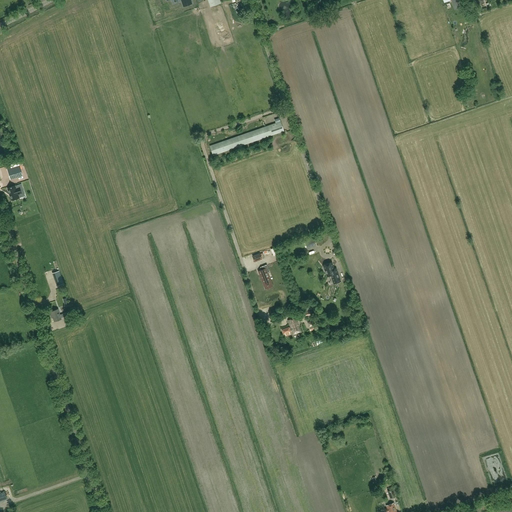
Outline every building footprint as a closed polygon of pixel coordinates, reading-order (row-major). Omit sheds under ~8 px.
[(451,0),(454,10),(460,8),(459,5),(464,4),(462,0),(451,0)] [(276,123),(210,146),(213,155),(284,131),(280,122),(276,123)] [(10,177),(22,174),(20,166),(8,170),(10,177)] [(8,188),(12,200),(19,198),(18,194),(22,193),(22,192),(23,192),(22,188),(20,188),(20,187),(17,188),(17,185),(15,186),(8,188)] [(45,232),(33,235),(38,255),(37,256),(37,259),(40,259),(41,261),(53,258),(50,250),(44,251),(43,247),(48,246),(45,232)] [(313,238),(305,241),(307,248),(316,245),(313,238)] [(260,254),(253,256),(255,262),(262,259),(260,254)] [(336,268),(334,269),(332,262),(323,265),(324,266),(323,267),(324,271),(325,270),(328,277),(330,276),(333,285),(341,282),(336,268)] [(269,272),(267,266),(261,268),(262,270),(258,272),(262,281),(263,281),(265,286),(271,284),(272,287),(267,273),(269,272)] [(59,271),(53,273),(58,286),(63,284),(59,271)] [(64,314),(60,315),(58,309),(50,312),(52,318),(53,317),(55,321),(62,319),(61,318),(65,316),(67,323),(73,321),(70,311),(64,313),(64,314)] [(296,318),(288,321),(289,325),(290,325),(293,334),(300,332),(297,323),(298,323),(296,318)] [(393,490),(388,491),(390,498),(396,497),(393,490)] [(396,511),(394,503),(386,506),(387,508),(385,509),(386,511),(396,511)]
